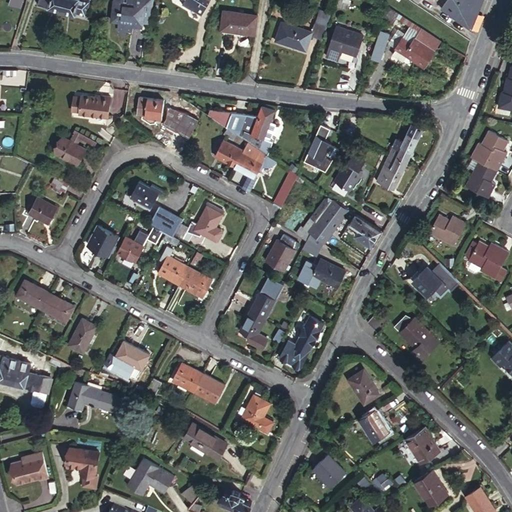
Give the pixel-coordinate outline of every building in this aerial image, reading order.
[(23,0),(12,0),(10,6),(21,10),(23,0)] [(40,0),(40,3),(87,13),(90,0),(40,0)] [(150,25),(154,0),(114,0),(114,1),(111,22),(118,23),(117,31),(132,33),(133,27),(141,29),(142,24),(143,18),(146,18),(146,24),(150,25)] [(182,0),(183,0),(185,2),(183,6),(202,16),(211,0),(182,0)] [(445,0),(441,6),(471,28),(482,0),(445,0)] [(401,15),(390,8),(386,15),(385,18),(395,24),(401,15)] [(257,18),(223,13),(221,31),(255,36),(257,18)] [(324,37),(328,25),(315,21),(313,28),(285,20),(279,39),(309,48),(313,34),(324,37)] [(406,31),(396,46),(425,65),(441,41),(412,22),(406,31)] [(396,46),(406,31),(400,27),(390,42),(396,46)] [(366,35),(341,28),(332,55),(345,59),(348,51),(360,55),(366,35)] [(381,31),(372,61),(380,64),(390,33),(381,31)] [(511,81),(508,81),(504,95),(503,94),(499,109),(511,112),(511,81)] [(113,95),(105,94),(104,97),(97,96),(98,93),(97,96),(83,94),(83,96),(81,110),(80,113),(110,117),(113,95)] [(74,109),(81,110),(83,96),(76,95),(74,109)] [(146,110),(148,96),(141,95),(139,108),(146,110)] [(165,99),(148,96),(146,110),(146,114),(161,117),(165,99)] [(192,125),(200,110),(186,103),(179,117),(192,125)] [(264,104),(259,115),(252,132),(263,137),(259,147),(268,152),(268,153),(274,141),(264,137),(276,109),(264,104)] [(216,108),(213,115),(229,126),(235,112),(216,108)] [(235,112),(229,126),(230,127),(243,135),(245,129),(252,132),(259,115),(235,112)] [(369,125),(379,126),(380,118),(370,117),(369,125)] [(380,118),(379,126),(396,128),(397,121),(380,118)] [(333,126),(323,121),(305,158),(325,168),(339,147),(331,142),(330,145),(325,142),(322,141),(323,138),(326,140),(333,126)] [(396,138),(394,145),(401,147),(397,155),(408,160),(423,128),(413,123),(404,142),(396,138)] [(230,127),(229,126),(225,133),(244,146),(248,139),(243,135),(230,127)] [(97,143),(100,139),(77,127),(75,131),(76,132),(72,138),(80,142),(84,136),(97,143)] [(245,129),(243,135),(248,139),(259,147),(263,137),(252,132),(245,129)] [(470,160),(494,173),(501,157),(497,155),(499,152),(504,142),(483,132),(476,146),(474,145),(466,159),(470,160)] [(80,142),(72,138),(64,133),(56,148),(79,161),(88,147),(80,142)] [(215,153),(235,164),(235,163),(243,148),(223,138),(215,153)] [(259,147),(248,139),(244,146),(243,148),(264,158),(268,152),(259,147)] [(389,154),(407,162),(408,160),(397,155),(401,147),(394,145),(389,154)] [(235,163),(235,164),(236,164),(250,171),(243,184),(250,188),(257,174),(256,174),(260,168),(264,158),(243,148),(235,163)] [(274,163),(278,160),(278,159),(268,153),(268,152),(264,158),(260,168),(262,169),(264,164),(269,164),(274,163)] [(360,168),(365,160),(354,153),(342,171),(341,170),(336,179),(350,188),(356,180),(357,180),(363,170),(360,168)] [(402,173),(407,162),(389,154),(384,165),(402,173)] [(490,181),(494,173),(470,160),(465,170),(470,173),(463,188),(486,200),(493,186),(489,184),(486,183),(487,180),(490,181)] [(402,173),(384,165),(377,180),(395,188),(402,173)] [(298,173),(291,168),(285,178),(293,182),(298,173)] [(73,181),(58,172),(54,180),(69,188),(73,181)] [(293,182),(285,178),(274,201),(281,205),(293,182)] [(160,197),(163,191),(151,184),(151,186),(140,180),(132,196),(151,206),(156,196),(160,197)] [(50,220),(60,200),(41,190),(31,210),(50,220)] [(330,195),(327,192),(323,195),(312,213),(312,215),(317,218),(330,195)] [(323,241),(324,242),(348,206),(330,195),(317,218),(314,223),(309,231),(311,233),(323,241)] [(170,230),(174,232),(176,229),(180,220),(184,214),(161,201),(151,220),(158,223),(167,229),(168,229),(170,230)] [(180,220),(176,229),(194,238),(197,232),(199,228),(204,231),(212,234),(217,224),(224,212),(210,204),(200,222),(195,220),(192,226),(180,220)] [(371,244),(382,229),(353,210),(351,214),(353,216),(350,222),(358,227),(355,232),(371,244)] [(446,222),(447,220),(440,215),(431,232),(455,247),(468,224),(454,216),(451,222),(450,224),(446,222)] [(299,231),(302,225),(294,220),(290,227),(285,224),(274,245),(292,254),(303,234),(299,231)] [(111,252),(121,233),(100,222),(90,241),(111,252)] [(159,243),(167,229),(158,223),(153,234),(150,238),(159,243)] [(134,224),(129,234),(121,249),(139,259),(147,243),(150,238),(153,234),(134,224)] [(223,227),(217,224),(212,234),(218,237),(220,237),(224,229),(223,227)] [(170,230),(168,229),(165,234),(171,237),(174,232),(170,230)] [(311,233),(307,242),(319,248),(323,241),(311,233)] [(511,253),(497,245),(494,249),(491,247),(480,241),(478,244),(470,260),(470,261),(483,269),(482,271),(496,279),(502,268),(511,253)] [(466,257),(470,260),(478,244),(474,242),(466,257)] [(183,282),(193,263),(173,253),(176,247),(170,244),(163,256),(168,259),(162,271),(183,282)] [(206,252),(201,249),(198,254),(195,260),(197,261),(200,255),(203,257),(206,252)] [(339,285),(347,270),(322,258),(319,264),(309,260),(304,269),(305,269),(301,279),(318,287),(322,277),(339,285)] [(452,291),(462,282),(454,274),(443,262),(434,271),(444,281),(435,289),(442,296),(450,289),(452,291)] [(213,274),(193,263),(183,282),(203,292),(213,274)] [(435,289),(444,281),(434,271),(429,265),(414,280),(428,295),(435,289)] [(502,268),(496,279),(502,283),(508,272),(502,268)] [(43,304),(51,289),(27,277),(19,292),(43,304)] [(252,307),(268,315),(278,297),(269,292),(262,288),(256,300),(253,307),(252,307)] [(271,288),(269,292),(278,297),(280,293),(271,288)] [(76,302),(51,289),(43,304),(68,317),(76,302)] [(260,329),(268,315),(252,307),(248,315),(242,327),(251,332),(257,335),(260,329)] [(418,346),(434,330),(418,314),(414,318),(409,313),(398,324),(403,329),(402,330),(418,346)] [(303,366),(327,322),(313,314),(298,341),(291,337),(282,355),(283,355),(303,366)] [(85,349),(99,324),(85,316),(71,342),(85,349)] [(382,318),(372,328),(383,338),(396,325),(388,318),(385,321),(382,318)] [(277,335),(283,338),(288,328),(283,325),(277,335)] [(257,335),(251,332),(249,336),(264,344),(270,334),(260,329),(257,335)] [(511,374),(511,342),(508,338),(490,356),(499,365),(501,364),(511,374)] [(134,342),(125,357),(133,361),(130,367),(143,374),(149,361),(152,362),(154,358),(152,356),(154,353),(134,342)] [(34,386),(38,373),(32,371),(34,363),(0,354),(0,377),(1,378),(34,386)] [(71,367),(73,362),(58,354),(56,359),(71,367)] [(303,366),(283,355),(281,358),(301,369),(303,366)] [(133,361),(125,357),(122,363),(130,367),(133,361)] [(197,389),(206,372),(186,361),(177,379),(197,389)] [(364,400),(380,391),(364,365),(348,375),(364,400)] [(113,366),(109,374),(121,378),(124,371),(113,366)] [(227,383),(206,372),(197,389),(219,400),(227,383)] [(45,374),(38,373),(34,386),(42,388),(45,374)] [(53,377),(45,374),(42,388),(49,390),(53,377)] [(164,379),(155,374),(148,389),(157,393),(164,379)] [(81,377),(72,398),(86,404),(89,396),(96,399),(96,400),(119,408),(125,393),(81,377)] [(265,413),(272,400),(256,391),(248,404),(245,403),(241,410),(245,412),(243,415),(259,424),(265,413)] [(86,404),(72,398),(71,402),(85,408),(86,404)] [(391,427),(378,405),(363,415),(376,436),(391,427)] [(265,413),(259,424),(269,429),(275,419),(265,413)] [(230,440),(197,420),(188,434),(221,453),(230,440)] [(421,459),(439,447),(425,424),(406,435),(421,459)] [(90,466),(88,472),(99,474),(103,449),(74,444),(71,465),(78,466),(79,464),(86,465),(90,466)] [(52,475),(46,449),(29,453),(30,457),(15,460),(20,481),(42,476),(43,477),(52,475)] [(337,488),(352,474),(334,454),(319,468),(337,488)] [(176,475),(146,455),(129,482),(145,492),(152,482),(166,491),(176,475)] [(446,490),(432,467),(414,479),(428,501),(446,490)] [(363,469),(357,474),(363,480),(368,474),(363,469)] [(207,488),(197,482),(184,492),(195,501),(190,507),(202,511),(205,503),(196,500),(207,488)] [(487,511),(495,507),(480,484),(466,493),(478,511),(487,511)] [(249,510),(253,499),(249,497),(250,495),(242,491),(243,490),(234,485),(232,490),(226,487),(222,496),(238,504),(238,506),(245,509),(246,508),(249,510)] [(362,511),(388,511),(390,511),(377,497),(361,511),(362,511)]
